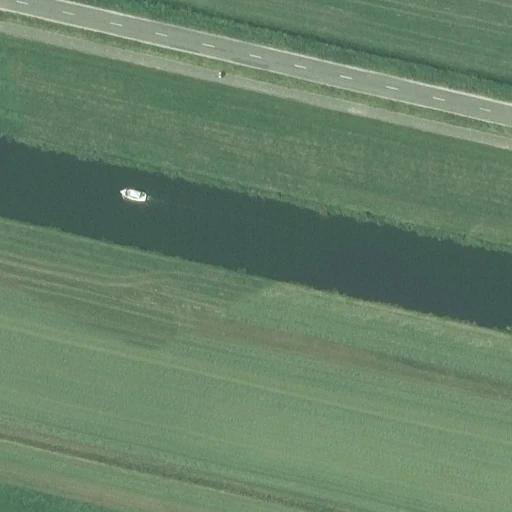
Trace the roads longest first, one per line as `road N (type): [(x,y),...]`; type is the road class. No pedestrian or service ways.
road 1 (track): [(0,283),(511,403)]
road 2 (tertiary): [(511,118),(11,0)]
